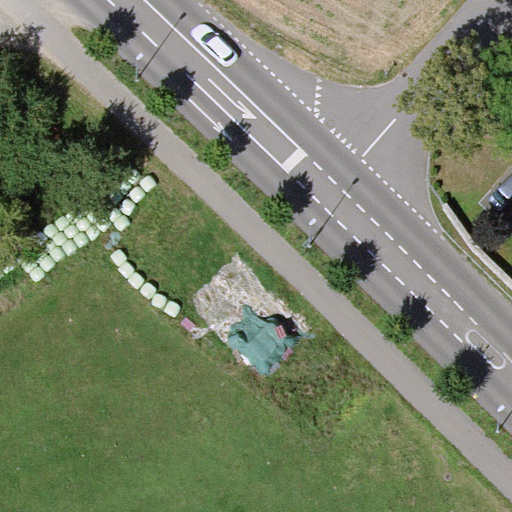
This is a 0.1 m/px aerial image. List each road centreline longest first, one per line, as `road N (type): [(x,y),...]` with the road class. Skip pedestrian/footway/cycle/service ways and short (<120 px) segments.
road 1 (tertiary): [(316,197),(121,0)]
road 2 (tertiary): [(511,387),(316,197)]
road 3 (residential): [(316,197),(490,0)]
